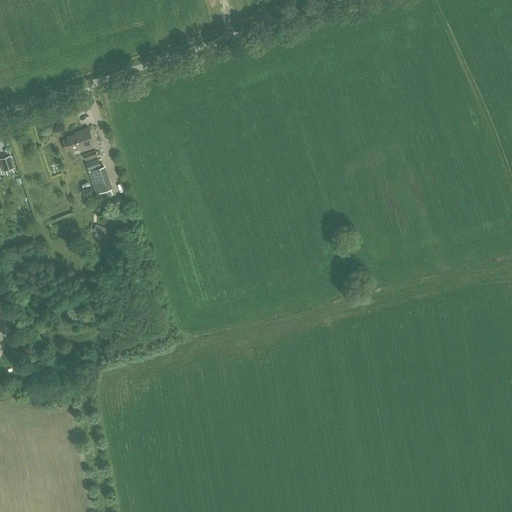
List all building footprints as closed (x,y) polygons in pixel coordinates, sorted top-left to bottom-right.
[(66,137),(71,151),(93,144),(88,127),(73,132),(74,134),(66,137)] [(86,163),(98,159),(98,156),(97,152),(84,156),(86,163)] [(1,159),(5,171),(14,168),(11,156),(1,159)] [(97,161),(86,164),(88,170),(102,166),(101,161),(100,160),(97,161)] [(89,172),(96,194),(111,189),(104,167),(89,172)] [(96,235),(108,240),(112,230),(100,225),(96,235)]
